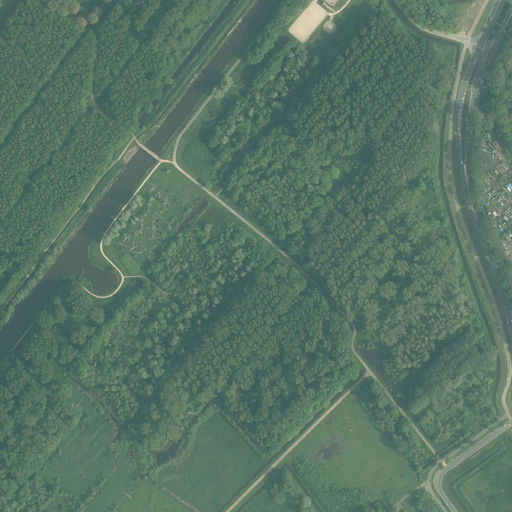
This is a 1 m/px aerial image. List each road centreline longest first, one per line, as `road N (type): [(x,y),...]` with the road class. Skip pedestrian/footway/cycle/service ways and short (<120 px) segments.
road 1 (unknown): [(227,511),(369,372)]
road 2 (secondary): [(480,45),(457,116),(469,200)]
road 3 (secondary): [(469,200),(468,133),(493,49)]
